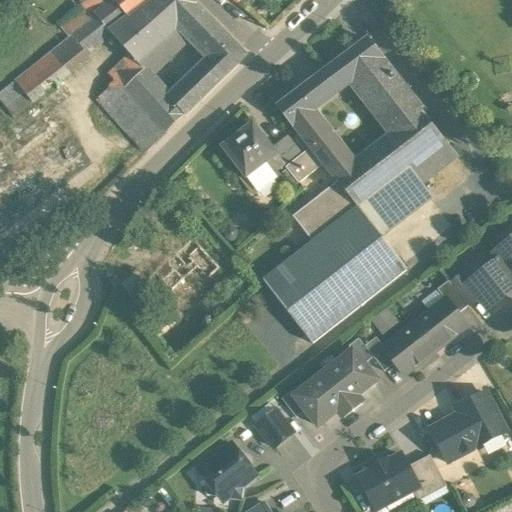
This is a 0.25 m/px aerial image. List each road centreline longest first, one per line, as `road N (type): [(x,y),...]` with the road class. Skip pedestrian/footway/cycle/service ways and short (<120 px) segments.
road 1 (tertiary): [(266,61),(125,197),(60,306)]
road 2 (residential): [(511,313),(384,421),(355,432),(322,474),(326,500)]
road 3 (tertiary): [(32,511),(27,440),(60,306)]
